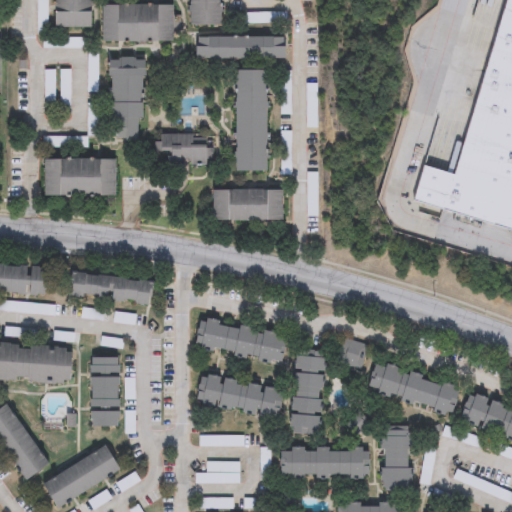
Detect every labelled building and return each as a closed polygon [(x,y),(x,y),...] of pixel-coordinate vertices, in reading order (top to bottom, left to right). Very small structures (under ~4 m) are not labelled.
[(54,0),(91,0),(91,28),(54,27),(54,0)] [(220,0),(221,25),(189,26),(189,0),(220,0)] [(511,231),(412,204),(423,167),(452,175),(500,0),(511,0),(511,231)] [(172,5),(172,42),(101,42),(101,5),(172,5)] [(196,59),(196,37),(285,37),(285,59),(196,59)] [(142,60),(142,142),(110,141),(110,60),(142,60)] [(235,71),(266,71),(266,172),(235,172),(235,71)] [(163,155),(153,155),(153,134),(193,134),(193,145),(208,145),(208,169),(163,168),(163,155)] [(114,159),(114,197),(44,198),(44,160),(114,159)] [(211,222),(211,190),(282,190),(282,222),(211,222)] [(0,263),(48,266),(47,295),(0,292),(0,263)] [(71,296),(73,273),(153,281),(150,304),(71,296)] [(281,365),(194,345),(200,317),(287,337),(281,365)] [(336,362),(345,338),(368,347),(359,371),(336,362)] [(68,385),(0,380),(0,344),(71,349),(68,385)] [(326,351),(318,436),(287,432),(295,348),(326,351)] [(375,356),(460,385),(450,415),(365,386),(375,356)] [(89,359),(118,358),(118,428),(89,428),(89,359)] [(275,420),(194,402),(201,371),(282,390),(275,420)] [(468,391),(511,405),(511,441),(457,423),(468,391)] [(25,482),(0,439),(0,410),(11,404),(49,467),(25,482)] [(381,490),(381,429),(409,429),(409,490),(381,490)] [(45,484),(108,446),(122,471),(59,508),(45,484)] [(371,479),(283,479),(283,448),(371,448),(371,479)] [(195,484),(195,475),(206,475),(206,463),(239,463),(239,484),(195,484)] [(88,502),(106,491),(111,499),(93,510),(88,502)] [(337,511),(337,503),(400,501),(400,511),(337,511)]
